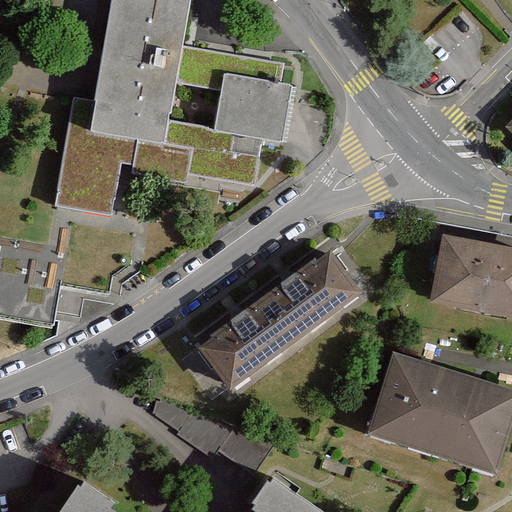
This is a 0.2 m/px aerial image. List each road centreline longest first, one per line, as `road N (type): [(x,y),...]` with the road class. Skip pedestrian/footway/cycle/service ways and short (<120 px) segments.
road 1 (residential): [(417,145),(325,195),(133,333),(0,390)]
road 2 (residential): [(297,0),(417,145)]
road 3 (residential): [(511,61),(417,145)]
